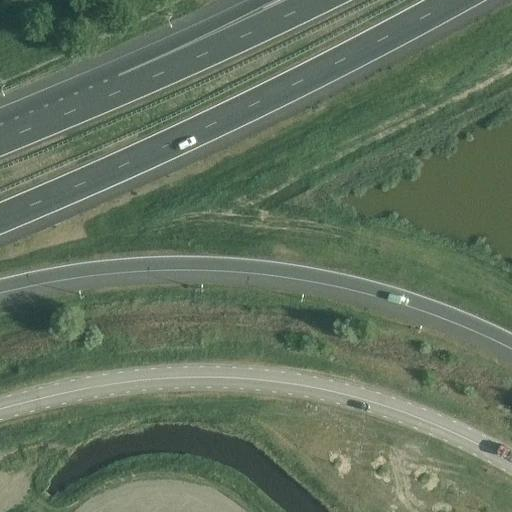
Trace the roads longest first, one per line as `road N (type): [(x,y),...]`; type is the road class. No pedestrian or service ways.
road 1 (tertiary): [(0,407),(103,383),(271,379),(448,426),(511,461)]
road 2 (motorway): [(0,290),(74,273),(252,266),(399,295),(511,340)]
road 3 (motorway): [(0,220),(459,0)]
road 4 (motorway): [(317,0),(124,88)]
road 5 (motorway): [(284,0),(124,88)]
road 6 (motorway): [(124,88),(0,139)]
